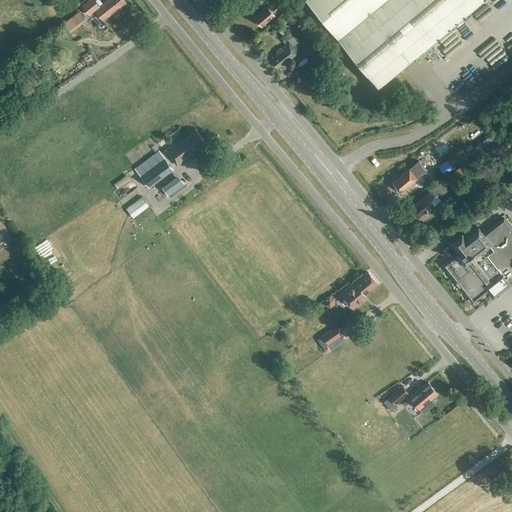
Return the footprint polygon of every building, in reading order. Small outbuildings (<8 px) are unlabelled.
[(101,6),(95,0),(94,0),(87,0),(81,6),(84,9),(89,15),(95,11),(101,6)] [(123,0),(108,0),(101,6),(95,11),(103,20),(125,2),(123,0)] [(273,0),(267,6),(272,12),(281,5),(276,0),(273,0)] [(434,39),(480,0),(307,0),(378,85),(434,39)] [(299,4),(293,11),(302,19),(308,13),(299,4)] [(272,12),(267,6),(254,16),(262,26),(275,16),(272,12)] [(297,20),(289,10),(284,15),(291,25),(297,20)] [(86,21),(79,11),(63,23),(70,33),(86,21)] [(314,41),(305,49),(311,57),(308,60),(313,66),(316,63),(322,58),(318,53),(321,50),(314,41)] [(298,55),(290,45),(287,42),(269,57),(278,68),(287,60),(289,63),(298,55)] [(35,46),(26,52),(24,54),(34,67),(45,59),(35,46)] [(205,143),(196,132),(194,129),(178,141),(177,140),(165,149),(177,166),(194,152),(205,143)] [(471,155),(493,139),(490,135),(468,151),(471,155)] [(486,151),(494,163),(511,150),(511,145),(506,137),(486,151)] [(173,170),(159,151),(135,169),(150,188),(173,170)] [(383,154),(379,157),(384,164),(389,161),(383,154)] [(430,167),(436,159),(430,155),(424,164),(430,167)] [(418,161),(393,182),(401,192),(426,171),(418,161)] [(457,169),(449,175),(444,179),(454,194),(462,189),(456,180),(462,177),(457,169)] [(113,184),(117,188),(130,179),(126,174),(113,184)] [(162,188),(166,194),(168,196),(184,183),(177,175),(162,188)] [(433,205),(431,203),(429,201),(436,195),(438,198),(449,190),(441,181),(425,195),(412,206),(420,216),(433,205)] [(125,209),(132,218),(149,205),(142,196),(125,209)] [(511,226),(504,216),(483,233),(475,223),(463,233),(463,232),(448,244),(455,253),(441,265),(473,304),(487,292),(493,300),(511,284),(511,226)] [(351,284),(339,293),(352,309),(367,297),(364,294),(378,283),(368,272),(352,285),(351,284)] [(321,336),(328,344),(332,349),(344,341),(340,335),(341,335),(335,326),(321,336)] [(425,404),(438,394),(428,382),(415,393),(416,393),(411,397),(420,408),(424,404),(425,404)] [(395,404),(396,404),(409,393),(402,385),(389,397),(395,404)] [(389,397),(383,402),(391,412),(398,406),(396,404),(395,404),(389,397)]
